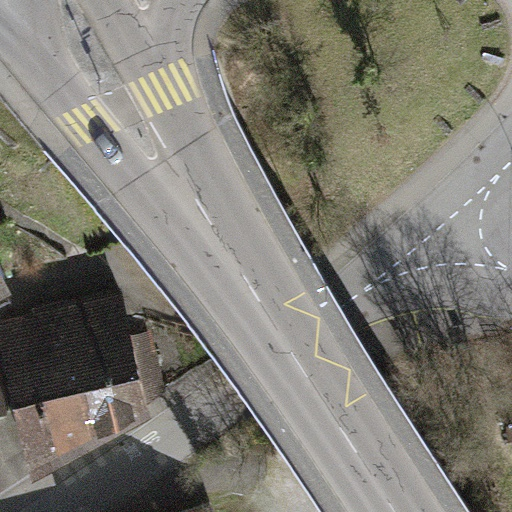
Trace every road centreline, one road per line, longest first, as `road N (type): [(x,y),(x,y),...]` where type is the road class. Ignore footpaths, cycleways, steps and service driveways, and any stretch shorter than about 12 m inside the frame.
road 1 (secondary): [(396,511),(123,107),(79,36),(67,0)]
road 2 (residential): [(459,229),(193,419)]
road 3 (residential): [(57,511),(193,419)]
